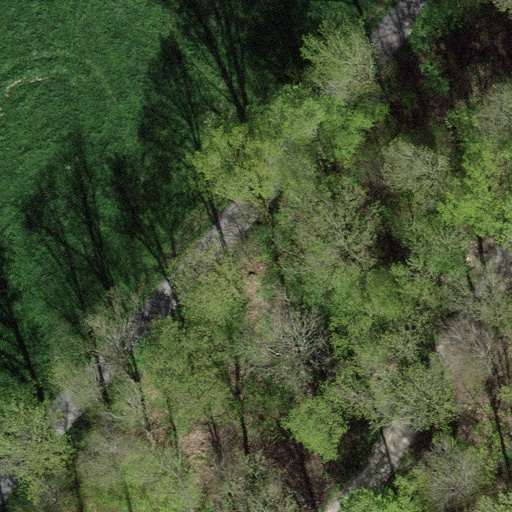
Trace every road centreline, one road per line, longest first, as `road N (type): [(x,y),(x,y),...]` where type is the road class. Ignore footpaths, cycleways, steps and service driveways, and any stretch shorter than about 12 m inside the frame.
road 1 (track): [(421,0),(191,254),(0,486)]
road 2 (track): [(511,256),(393,450),(345,511)]
